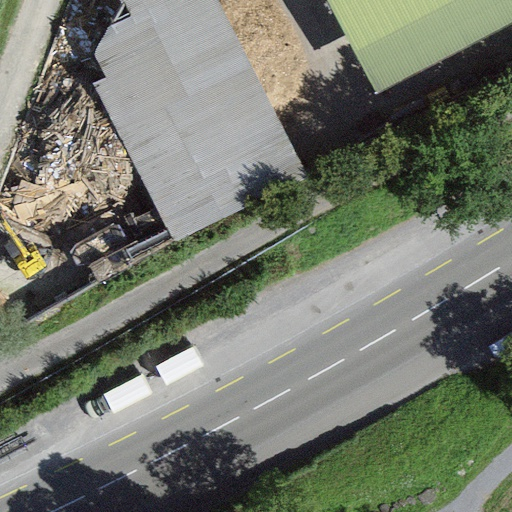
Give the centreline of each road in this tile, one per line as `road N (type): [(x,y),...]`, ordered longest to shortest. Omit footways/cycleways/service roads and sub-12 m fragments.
road 1 (secondary): [(511,260),(48,511)]
road 2 (track): [(0,124),(43,0)]
